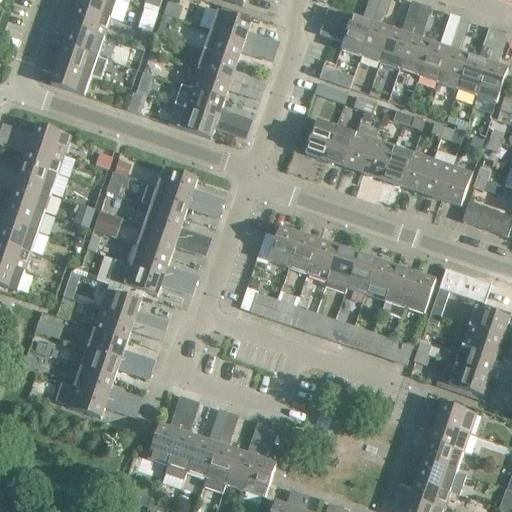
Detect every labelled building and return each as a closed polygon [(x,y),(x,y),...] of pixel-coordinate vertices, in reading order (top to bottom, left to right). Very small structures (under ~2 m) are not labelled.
[(118,1),(114,0),(80,0),(77,9),(111,20),(118,1)] [(146,0),(145,4),(160,9),(162,0),(146,0)] [(169,3),(164,16),(179,21),(183,8),(169,3)] [(364,18),(373,21),(377,11),(368,8),(364,18)] [(111,20),(77,9),(71,28),(104,40),(111,20)] [(352,18),(328,10),(323,23),(348,31),(352,18)] [(386,14),(377,11),(373,21),(383,24),(386,14)] [(217,13),(210,33),(244,44),(251,24),(217,13)] [(60,14),(57,23),(66,27),(69,17),(60,14)] [(372,25),(352,18),(348,31),(343,45),(341,52),(360,59),(372,25)] [(142,20),(139,30),(152,34),(155,24),(142,20)] [(450,20),(440,48),(430,45),(418,79),(438,85),(449,51),(451,47),(454,37),(459,23),(450,20)] [(403,31),(412,34),(415,24),(406,21),(403,31)] [(66,27),(57,23),(53,33),(63,36),(66,27)] [(348,31),(323,23),(319,36),(343,45),(348,31)] [(391,32),(372,25),(360,59),(380,65),(391,32)] [(104,40),(71,28),(64,47),(98,59),(104,40)] [(411,38),(391,32),(380,65),(399,72),(411,38)] [(244,44),(210,33),(204,52),(237,64),(244,44)] [(251,37),(248,46),(258,49),(261,40),(251,37)] [(463,40),(454,37),(451,47),(460,50),(463,40)] [(430,45),(411,38),(399,72),(418,79),(430,45)] [(258,49),(248,46),(245,55),(255,58),(258,49)] [(98,59),(64,47),(57,67),(91,78),(98,59)] [(480,57),(489,60),(493,51),(483,47),(480,57)] [(469,58),(449,51),(438,85),(457,92),(469,58)] [(502,54),(493,51),(489,60),(499,64),(502,54)] [(237,64),(204,52),(197,71),(231,83),(237,64)] [(46,53),(43,62),(53,65),(56,56),(46,53)] [(488,65),(469,58),(457,92),(476,98),(488,65)] [(53,65),(43,62),(40,71),(50,74),(53,65)] [(508,71),(488,65),(476,98),(496,105),(508,71)] [(91,78),(57,67),(51,87),(84,98),(91,78)] [(231,83),(197,71),(191,91),(224,102),(231,83)] [(330,71),(326,82),(350,91),(354,79),(330,71)] [(238,75),(235,84),(245,88),(248,79),(238,75)] [(245,88),(235,84),(232,94),(242,97),(245,88)] [(338,93),(328,90),(324,100),(335,103),(338,93)] [(224,102),(191,91),(184,110),(218,122),(224,102)] [(134,99),(130,111),(140,114),(144,102),(134,99)] [(118,102),(115,108),(125,111),(128,102),(122,100),(118,102)] [(354,110),(363,113),(367,103),(358,100),(354,110)] [(376,106),(367,103),(363,113),(373,116),(376,106)] [(511,110),(511,105),(504,103),(500,112),(510,116),(511,110)] [(218,122),(184,110),(177,130),(211,141),(218,122)] [(393,123),(402,126),(405,116),(396,113),(393,123)] [(225,114),(222,123),(232,126),(235,117),(225,114)] [(415,120),(405,116),(402,126),(411,129),(415,120)] [(337,129),(317,122),(305,156),(325,162),(337,129)] [(232,126),(222,123),(219,132),(229,136),(232,126)] [(71,138),(37,126),(30,146),(64,158),(71,138)] [(444,130),(435,126),(431,136),(441,139),(444,130)] [(356,135),(337,129),(325,162),(344,169),(356,135)] [(453,133),(444,130),(441,139),(450,143),(453,133)] [(19,132),(16,141),(26,145),(29,136),(19,132)] [(493,132),(490,141),(500,145),(503,136),(493,132)] [(375,142),(356,135),(344,169),(364,176),(375,142)] [(479,153),(483,143),(473,140),(470,149),(479,153)] [(26,145),(16,141),(13,151),(23,154),(26,145)] [(500,145),(490,141),(487,151),(497,154),(500,145)] [(394,148),(375,142),(364,176),(383,182),(394,148)] [(64,158),(30,146),(24,166),(57,177),(64,158)] [(414,155),(394,148),(383,182),(402,189),(414,155)] [(433,162),(414,155),(402,189),(422,195),(433,162)] [(100,156),(96,167),(109,171),(113,160),(100,156)] [(452,168),(433,162),(422,195),(441,202),(452,168)] [(120,163),(116,174),(127,178),(131,167),(120,163)] [(57,177),(24,166),(17,185),(51,196),(57,177)] [(472,175),(452,168),(441,202),(461,209),(472,175)] [(197,181),(164,170),(157,190),(191,201),(197,181)] [(6,171),(3,180),(13,183),(16,174),(6,171)] [(490,174),(480,171),(477,180),(487,183),(490,174)] [(114,175),(111,182),(128,188),(131,181),(114,175)] [(13,183),(3,180),(0,188),(0,189),(10,193),(13,183)] [(487,183),(477,180),(474,189),(484,193),(487,183)] [(51,196),(17,185),(10,204),(44,216),(51,196)] [(141,206),(150,209),(184,220),(187,210),(201,215),(205,206),(195,203),(191,201),(157,190),(148,187),(141,206)] [(198,193),(195,203),(205,206),(208,197),(198,193)] [(44,216),(10,204),(4,223),(38,235),(44,216)] [(511,225),(511,219),(469,204),(462,224),(507,239),(511,225)] [(184,220),(150,209),(144,228),(177,240),(184,220)] [(100,213),(94,233),(116,240),(122,221),(100,213)] [(38,235),(4,223),(0,234),(0,243),(31,254),(38,235)] [(177,240),(144,228),(137,247),(171,259),(177,240)] [(300,236),(280,229),(268,263),(288,270),(300,236)] [(185,232),(182,241),(191,245),(195,235),(185,232)] [(319,243),(300,236),(288,270),(308,277),(319,243)] [(92,238),(87,252),(96,255),(101,241),(92,238)] [(77,242),(75,247),(83,250),(85,242),(81,240),(77,242)] [(191,245),(182,241),(178,250),(188,254),(191,245)] [(31,254),(0,243),(0,265),(24,274),(31,254)] [(338,249),(319,243),(308,277),(327,283),(338,249)] [(171,259),(137,247),(130,267),(164,278),(168,280),(178,283),(181,274),(167,269),(171,259)] [(358,256),(338,249),(327,283),(325,290),(344,297),(346,290),(358,256)] [(377,263),(358,256),(346,290),(366,296),(377,263)] [(396,269),(377,263),(366,296),(385,303),(396,269)] [(24,274),(0,265),(0,287),(18,294),(24,274)] [(164,278),(130,267),(124,287),(157,298),(164,278)] [(416,276),(396,269),(385,303),(404,310),(416,276)] [(491,287),(446,271),(439,291),(484,306),(491,287)] [(436,283),(416,276),(404,310),(424,316),(436,283)] [(178,283),(168,280),(165,289),(175,292),(178,283)] [(251,281),(249,288),(257,291),(260,284),(251,281)] [(107,292),(100,312),(134,323),(141,303),(107,292)] [(258,296),(251,315),(266,319),(269,310),(272,301),(258,296)] [(282,304),(272,301),(269,310),(279,314),(282,304)] [(444,310),(434,306),(431,316),(440,319),(444,310)] [(475,308),(469,328),(502,340),(509,320),(475,308)] [(279,314),(269,310),(266,319),(276,323),(279,314)] [(134,323),(100,312),(94,331),(127,343),(131,332),(145,337),(148,328),(138,325),(134,323)] [(311,314),(308,323),(318,327),(321,317),(311,314)] [(141,316),(138,325),(148,328),(151,319),(141,316)] [(440,319),(431,316),(428,325),(437,328),(440,319)] [(318,327),(308,323),(305,333),(314,336),(318,327)] [(38,324),(35,333),(49,338),(52,328),(38,324)] [(349,327),(346,337),(356,340),(359,331),(349,327)] [(502,340),(469,328),(462,348),(496,359),(502,340)] [(127,343),(94,331),(87,350),(121,362),(127,343)] [(356,340),(346,337),(343,346),(353,349),(356,340)] [(388,341),(385,350),(395,353),(398,344),(388,341)] [(39,345),(36,355),(57,362),(60,355),(54,353),(56,348),(49,345),(48,348),(39,345)] [(431,348),(421,345),(418,354),(427,357),(431,348)] [(496,359),(462,348),(455,367),(489,378),(496,359)] [(125,363),(121,362),(87,350),(80,370),(114,381),(118,371),(131,376),(135,367),(125,363)] [(395,353),(385,350),(382,359),(392,362),(395,353)] [(128,354),(125,363),(135,367),(138,358),(128,354)] [(427,357),(418,354),(415,363),(424,367),(427,357)] [(28,361),(25,372),(33,375),(37,364),(28,361)] [(489,378),(455,367),(449,387),(482,398),(489,378)] [(114,381),(80,370),(74,389),(108,400),(114,381)] [(56,403),(68,407),(67,409),(101,421),(105,410),(118,415),(122,405),(112,402),(108,400),(74,389),(61,385),(56,403)] [(115,393),(112,402),(122,405),(125,396),(115,393)] [(443,405),(436,425),(470,436),(476,416),(443,405)] [(425,411),(422,420),(432,423),(435,414),(425,411)] [(172,426),(181,429),(184,419),(175,416),(172,426)] [(193,422),(184,419),(181,429),(179,433),(168,467),(165,476),(184,482),(187,474),(199,440),(189,437),(193,422)] [(432,423),(422,420),(419,429),(428,432),(432,423)] [(470,436),(436,425),(429,444),(463,455),(470,436)] [(148,460),(168,467),(179,433),(159,426),(148,460)] [(213,429),(210,439),(209,443),(199,440),(187,474),(206,480),(218,447),(223,432),(213,429)] [(232,436),(223,432),(218,447),(206,480),(203,489),(223,496),(226,487),(237,453),(227,450),(232,436)] [(252,443),(249,452),(247,457),(237,453),(226,487),(245,493),(261,446),(252,443)] [(463,455),(429,444),(423,463),(456,475),(463,455)] [(271,449),(261,446),(245,493),(265,500),(276,467),(266,463),(271,449)] [(412,449),(409,458),(418,462),(422,452),(412,449)] [(423,463),(418,462),(409,458),(405,468),(419,472),(416,482),(450,494),(456,475),(423,463)] [(443,511),(450,494),(416,482),(413,492),(398,488),(395,497),(405,500),(409,502),(439,511),(443,511)] [(288,503),(297,507),(300,497),(291,494),(288,503)] [(137,497),(134,506),(145,510),(149,501),(137,497)] [(309,500),(300,497),(297,507),(306,510),(309,500)] [(405,500),(395,497),(392,506),(402,509),(405,500)] [(439,511),(409,502),(405,511),(439,511)]
